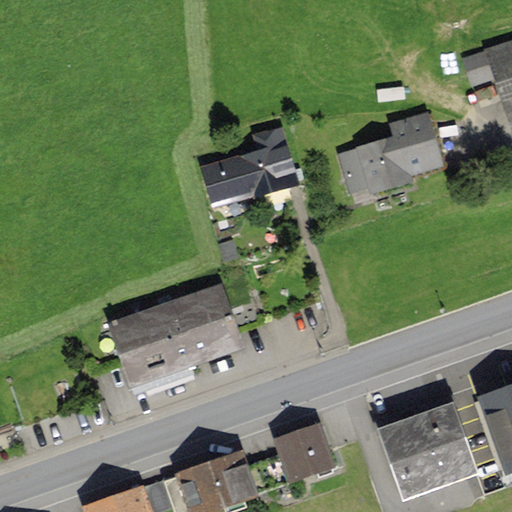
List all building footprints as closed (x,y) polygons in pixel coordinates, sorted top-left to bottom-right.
[(511,43),(485,53),(511,136),(511,43)] [(393,142),(340,158),(354,206),(417,188),(414,179),(446,170),(430,117),(390,129),(393,142)] [(259,154),(200,169),(212,214),(300,192),(285,130),(255,137),(259,154)] [(233,243),(220,247),(225,265),(239,261),(233,243)] [(221,292),(109,331),(122,369),(132,396),(244,357),(221,292)] [(94,379),(122,369),(109,331),(107,326),(79,336),(94,379)] [(82,379),(16,403),(26,431),(92,407),(82,379)] [(452,412),(379,439),(405,509),(478,482),(452,412)] [(319,429),(274,443),(279,459),(289,490),(335,475),(319,429)] [(243,456),(165,484),(174,511),(240,511),(260,505),(248,470),(243,456)] [(279,459),(248,470),(260,505),(291,495),(289,490),(279,459)] [(174,511),(165,484),(141,491),(148,511),(174,511)] [(148,511),(141,491),(82,511),(148,511)]
